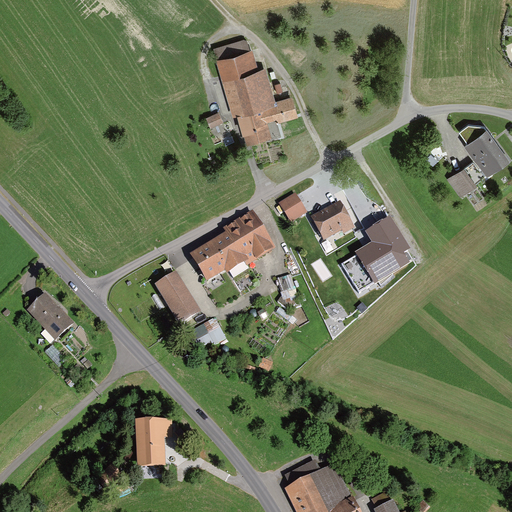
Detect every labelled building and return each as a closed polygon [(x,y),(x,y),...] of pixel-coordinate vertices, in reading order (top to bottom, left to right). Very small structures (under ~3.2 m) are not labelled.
[(248,40),(210,50),(229,120),(235,118),(242,145),(266,138),(264,127),(291,120),(286,102),(272,106),(262,71),(257,72),(248,40)] [(212,126),(224,121),(220,110),(207,115),(212,126)] [(468,126),(461,131),(470,142),(466,144),(488,174),(507,160),(483,127),(468,126)] [(463,169),(449,179),(461,194),(474,184),(463,169)] [(295,196),(281,205),(291,222),(306,213),(295,196)] [(340,204),(313,219),(324,239),(351,224),(340,204)] [(229,235),(194,257),(208,280),(226,269),(228,273),(246,262),(248,264),(273,248),(252,214),(226,231),(229,235)] [(374,245),(357,255),(376,284),(407,265),(401,255),(408,250),(390,221),(368,235),(374,245)] [(279,277),(282,296),(301,294),(298,274),(279,277)] [(176,276),(158,287),(180,323),(198,312),(176,276)] [(71,324),(46,297),(29,312),(55,339),(71,324)] [(197,348),(224,337),(218,319),(190,330),(197,348)] [(163,424),(138,425),(140,467),(165,466),(163,424)] [(289,490),(284,492),(292,511),(354,511),(334,469),(317,477),(312,467),(285,480),(289,490)] [(392,511),(385,497),(370,506),(373,511),(392,511)]
